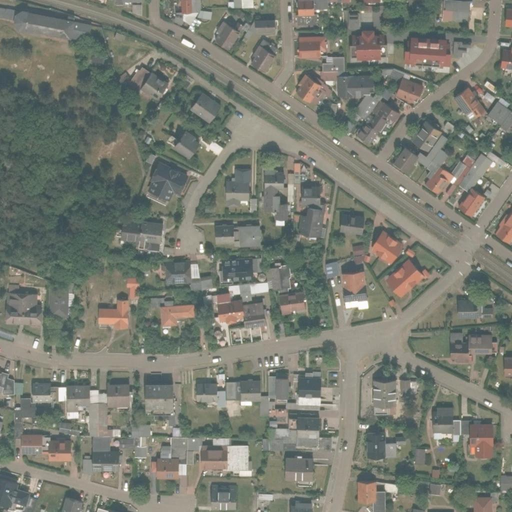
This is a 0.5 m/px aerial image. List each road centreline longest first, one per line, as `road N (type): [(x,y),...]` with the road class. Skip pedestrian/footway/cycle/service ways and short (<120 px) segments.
road 1 (residential): [(458,265),(298,150),(256,134),(241,140),(195,201),(184,253)]
road 2 (residential): [(0,346),(108,365),(192,362),(337,339),(352,346)]
road 3 (residential): [(379,163),(412,117),(489,51),(495,0)]
road 4 (residential): [(0,465),(172,511)]
road 5 (residential): [(352,346),(349,441),(333,511)]
road 6 (residential): [(277,94),(158,20),(155,0)]
road 7 (residential): [(379,340),(400,360),(511,413)]
road 8 (residential): [(379,163),(277,94)]
